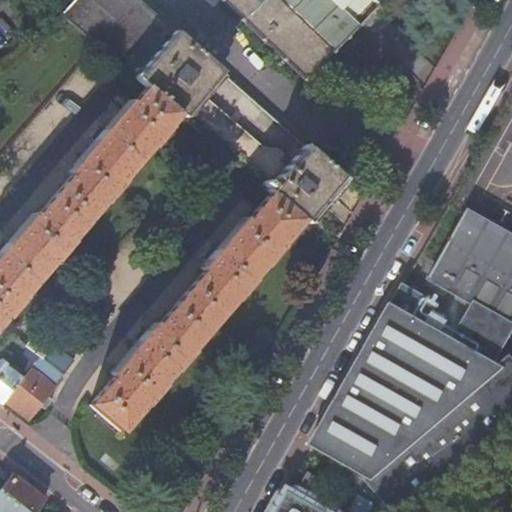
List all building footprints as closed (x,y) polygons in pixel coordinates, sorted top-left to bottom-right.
[(134,77),(174,31),(139,0),(74,0),(61,15),(80,31),(134,77)] [(221,0),(307,81),(361,22),(369,14),(375,7),(381,0),(221,0)] [(221,72),(174,31),(134,77),(146,87),(177,113),(182,118),(200,96),(221,72)] [(0,62),(12,53),(0,41),(0,62)] [(0,317),(177,113),(146,87),(107,133),(103,130),(93,141),(97,144),(9,246),(5,243),(0,248),(0,256),(0,257),(0,256),(0,317)] [(200,96),(182,118),(265,188),(267,190),(285,166),(279,161),(270,156),(200,96)] [(285,166),(267,190),(270,192),(300,219),(306,223),(324,202),(337,188),(344,180),(304,145),(285,166)] [(300,219),(270,192),(219,252),(215,248),(205,259),(209,263),(149,334),(144,330),(136,340),(140,344),(88,404),(119,430),(300,219)] [(475,303),(511,323),(511,239),(467,213),(430,277),(475,303)] [(405,284),(312,446),(321,452),(339,462),(328,482),(310,472),(307,471),(306,471),(302,472),(300,472),(297,473),(274,511),(342,511),(358,485),(363,476),(401,497),(403,499),(405,500),(407,500),(410,500),(412,499),(414,498),(449,468),(442,460),(451,453),(457,461),(470,450),(464,442),(471,436),(477,444),(511,414),(511,372),(497,364),(511,337),(511,336),(469,313),(455,338),(427,322),(438,303),(405,284)] [(511,336),(511,323),(475,303),(469,313),(511,336)] [(39,357),(5,401),(28,419),(39,405),(46,395),(72,362),(34,333),(24,346),(28,349),(39,357)] [(0,404),(1,405),(5,401),(39,357),(28,349),(19,361),(23,364),(14,374),(5,366),(6,364),(0,360),(0,359),(0,404)] [(46,395),(39,405),(44,409),(51,399),(46,395)] [(415,511),(511,429),(511,414),(477,444),(470,450),(457,461),(449,468),(414,498),(412,499),(410,500),(407,500),(405,500),(415,511)] [(470,450),(477,444),(471,436),(464,442),(470,450)] [(321,452),(310,472),(328,482),(339,462),(321,452)] [(449,468),(457,461),(451,453),(442,460),(449,468)] [(32,511),(42,500),(13,477),(0,492),(0,511),(32,511)] [(383,511),(389,502),(358,485),(342,511),(383,511)]
